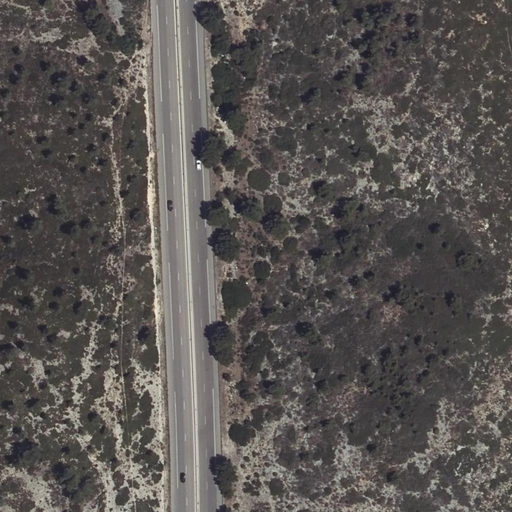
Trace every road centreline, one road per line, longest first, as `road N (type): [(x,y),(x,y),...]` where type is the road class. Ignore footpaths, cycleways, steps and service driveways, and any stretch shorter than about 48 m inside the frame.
road 1 (trunk): [(163,0),(186,511)]
road 2 (trunk): [(207,511),(186,0)]
